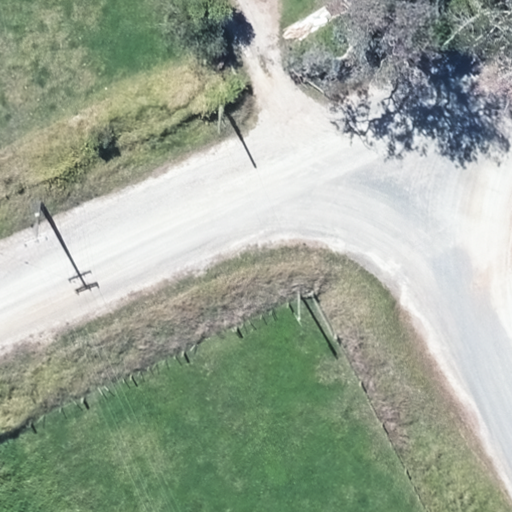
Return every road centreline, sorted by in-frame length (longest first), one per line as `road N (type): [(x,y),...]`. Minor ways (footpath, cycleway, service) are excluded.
road 1 (unclassified): [(392,134),(0,317)]
road 2 (unclassified): [(392,134),(511,368)]
road 3 (unclassified): [(511,78),(392,134)]
